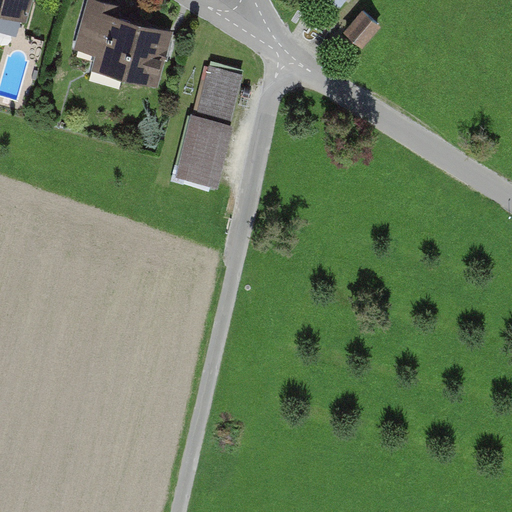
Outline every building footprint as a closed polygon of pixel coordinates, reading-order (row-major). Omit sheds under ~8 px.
[(34,0),(0,0),(0,13),(30,21),(34,0)] [(347,0),(328,0),(339,10),(347,0)] [(179,29),(86,3),(70,59),(163,85),(179,29)] [(364,12),(344,36),(362,51),(382,27),(364,12)] [(212,190),(244,74),(205,63),(172,179),(212,190)]
